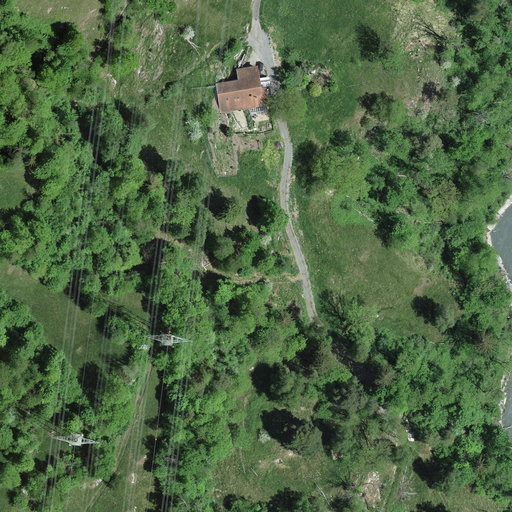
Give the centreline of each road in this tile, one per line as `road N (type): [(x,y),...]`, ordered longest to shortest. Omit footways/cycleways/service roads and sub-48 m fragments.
road 1 (track): [(381,511),(404,431),(377,403),(358,361),(321,337),(310,310),(283,196),(288,148),(261,51)]
road 2 (track): [(86,511),(114,466),(154,350),(147,326),(105,278),(100,250),(115,194),(82,115),(81,76)]
